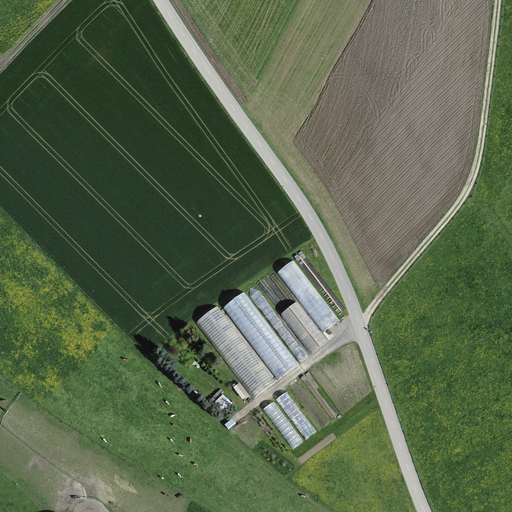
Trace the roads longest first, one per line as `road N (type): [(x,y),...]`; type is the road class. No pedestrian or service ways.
road 1 (tertiary): [(424,511),(321,235),(160,0)]
road 2 (track): [(500,0),(466,200),(360,326)]
